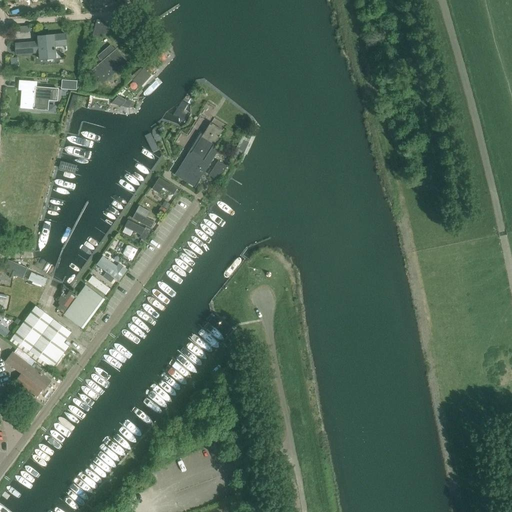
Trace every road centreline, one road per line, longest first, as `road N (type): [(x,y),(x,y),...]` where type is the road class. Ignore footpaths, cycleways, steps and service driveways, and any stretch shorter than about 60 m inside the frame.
road 1 (residential): [(198,202),(19,447)]
road 2 (unclassified): [(304,511),(262,301)]
